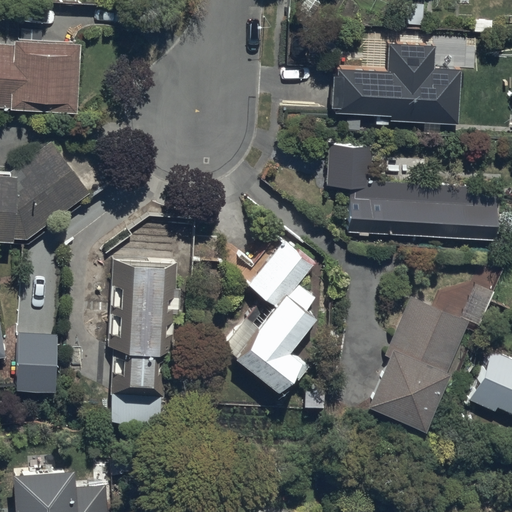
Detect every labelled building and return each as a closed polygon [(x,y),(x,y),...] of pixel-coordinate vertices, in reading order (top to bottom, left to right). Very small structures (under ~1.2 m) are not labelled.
[(0,101),(73,105),(77,36),(10,32),(9,38),(0,37),(0,101)] [(390,72),(338,70),(338,76),(334,76),(333,106),(337,106),(336,114),(376,116),(376,124),(390,125),(390,121),(425,123),(424,134),(443,135),(444,124),(460,124),(462,70),(435,69),(436,46),(392,44),(390,72)] [(49,135),(7,166),(0,165),(0,232),(23,234),(87,187),(49,135)] [(368,236),(368,232),(493,238),(496,185),(371,179),(373,146),(328,144),(326,184),(348,185),(345,231),(359,231),(358,236),(368,236)] [(314,263),(284,240),(249,286),(276,306),(261,327),(248,317),(222,350),(281,395),(296,376),(300,380),(310,368),(291,353),(319,318),(307,309),(316,298),(298,284),(314,263)] [(179,260),(116,256),(110,347),(114,347),(109,422),(159,426),(161,397),(163,397),(166,351),(173,351),(175,318),(181,318),(183,291),(177,290),(179,260)] [(469,320),(411,296),(385,356),(391,358),(369,410),(427,435),(452,375),(447,373),(469,320)] [(56,329),(15,327),(13,383),(53,385),(56,329)] [(498,414),(500,410),(511,414),(511,360),(492,352),(471,403),(498,414)] [(255,402),(228,385),(227,385),(226,385),(225,384),(224,384),(223,385),(222,385),(221,385),(220,385),(219,385),(218,386),(217,387),(216,387),(215,388),(214,389),(213,390),(212,391),(212,392),(212,393),(211,394),(211,395),(211,396),(211,397),(211,398),(211,399),(211,400),(211,401),(211,402),(211,403),(212,404),(212,405),(213,406),(214,407),(241,423),(242,423),(243,423),(244,423),(245,423),(246,423),(247,423),(248,422),(249,422),(250,421),(251,421),(251,420),(252,419),(253,419),(253,418),(254,417),(255,416),(255,415),(256,414),(256,413),(256,412),(257,411),(257,410),(257,409),(257,408),(257,407),(257,406),(256,406),(256,405),(256,404),(256,403),(255,402)] [(75,472),(13,476),(15,511),(106,511),(105,487),(76,489),(75,472)]
